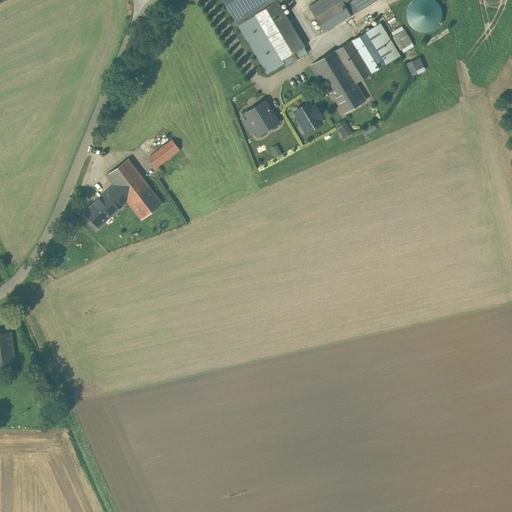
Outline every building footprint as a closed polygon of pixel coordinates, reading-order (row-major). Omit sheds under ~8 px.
[(223,0),(238,25),(276,2),(277,2),(280,0),(223,0)] [(320,0),(308,8),(322,32),(375,0),(320,0)] [(409,0),(409,29),(440,29),(439,0),(409,0)] [(276,2),(238,25),(265,69),(294,52),(303,46),(277,2),(276,2)] [(373,27),(313,63),(322,79),(326,85),(333,81),(335,85),(337,84),(342,91),(345,88),(342,80),(342,79),(347,76),(350,75),(355,83),(399,56),(379,23),(373,27)] [(401,27),(392,33),(395,37),(404,32),(401,27)] [(413,46),(404,32),(395,37),(403,52),(413,46)] [(303,46),(294,52),(297,58),(307,52),(303,46)] [(419,73),(413,59),(405,62),(411,76),(419,73)] [(345,88),(342,91),(337,84),(335,85),(333,81),(326,85),(343,113),(365,100),(355,83),(350,75),(347,76),(342,79),(342,80),(345,88)] [(278,122),(265,101),(245,113),(258,134),(278,122)] [(315,106),(312,108),(308,103),(294,111),(299,119),(298,119),(298,121),(300,125),(302,125),(304,124),(308,131),(321,123),(318,118),(322,116),(315,106)] [(352,132),(344,118),(335,123),(343,137),(352,132)] [(172,140),(148,158),(155,168),(179,150),(172,140)] [(128,159),(107,175),(115,185),(126,199),(128,198),(146,183),(128,159)] [(146,183),(128,198),(126,199),(127,200),(141,219),(162,204),(146,183)] [(115,185),(85,211),(105,233),(120,219),(114,212),(127,200),(126,199),(115,185)] [(10,332),(0,333),(0,347),(12,346),(10,332)] [(12,346),(0,347),(0,363),(14,362),(12,346)]
